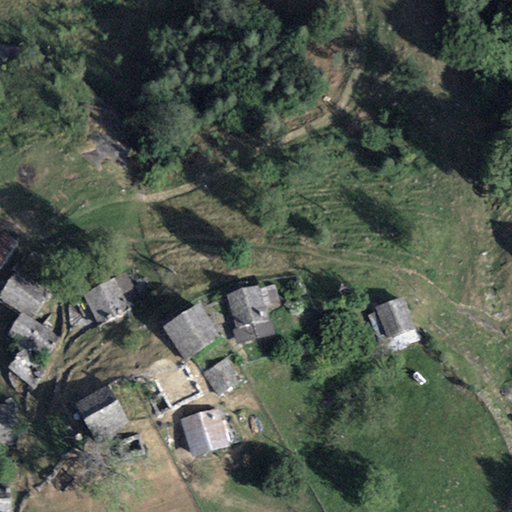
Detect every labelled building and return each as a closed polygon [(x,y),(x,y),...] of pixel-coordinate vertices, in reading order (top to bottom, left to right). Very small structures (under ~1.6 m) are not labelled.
[(18,245),(3,235),(0,240),(0,270),(1,271),(18,245)] [(52,296),(18,273),(0,300),(23,316),(34,322),(52,296)] [(129,307),(114,283),(82,303),(98,327),(129,307)] [(258,290),(224,300),(233,332),(267,323),(258,290)] [(403,303),(368,317),(381,348),(416,334),(403,303)] [(221,341),(200,308),(165,331),(186,363),(221,341)] [(34,322),(23,316),(10,338),(46,359),(59,337),(34,322)] [(45,369),(22,353),(8,373),(31,389),(45,369)] [(241,385),(226,362),(205,376),(219,398),(241,385)] [(205,395),(187,365),(153,385),(170,415),(205,395)] [(127,424),(107,389),(75,407),(95,442),(127,424)] [(14,406),(0,406),(0,448),(17,447),(14,406)] [(228,449),(216,412),(180,424),(192,461),(228,449)] [(12,511),(8,475),(0,476),(0,511),(12,511)]
